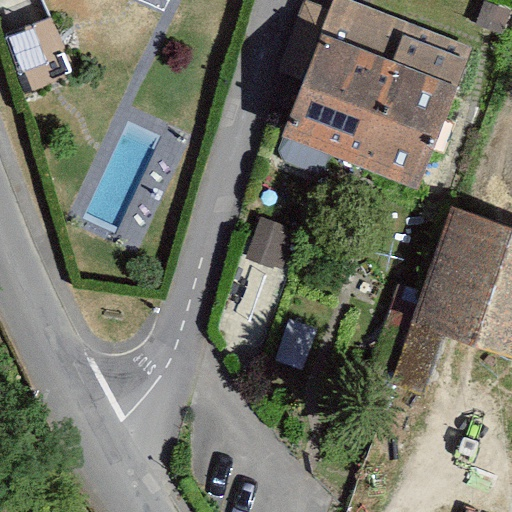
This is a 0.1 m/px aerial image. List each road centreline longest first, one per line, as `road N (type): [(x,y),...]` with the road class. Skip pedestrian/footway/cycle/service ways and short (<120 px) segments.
road 1 (residential): [(116,434),(167,339),(280,0)]
road 2 (unclassified): [(116,434),(0,251)]
